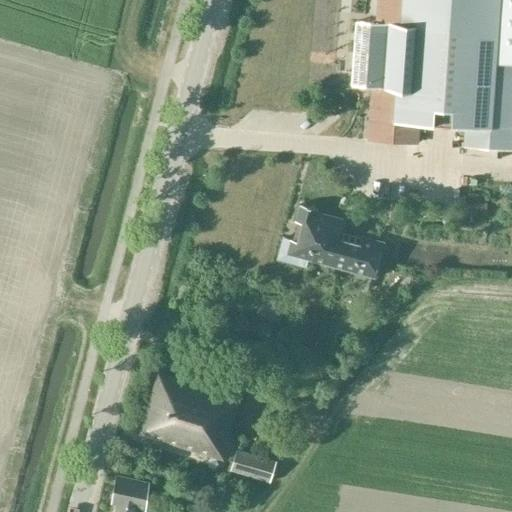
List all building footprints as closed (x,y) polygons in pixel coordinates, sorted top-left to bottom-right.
[(357,22),(352,86),(372,87),(368,140),(418,143),(419,123),(465,127),(464,147),(511,149),(511,0),(378,0),(377,23),(357,22)] [(426,188),(426,178),(402,177),(402,186),(426,188)] [(283,238),(277,259),(306,267),(308,260),(329,265),(373,277),(382,244),(360,238),(359,244),(336,238),(341,219),(317,212),(317,210),(318,210),(318,209),(299,204),(299,205),(300,205),(295,221),(302,223),(297,241),(283,238)] [(227,431),(238,396),(158,372),(141,432),(224,457),(231,432),(227,431)] [(276,462),(275,461),(236,450),(230,471),(269,484),(276,462)] [(142,508),(146,482),(117,476),(111,503),(116,505),(114,511),(134,511),(135,507),(142,508)]
